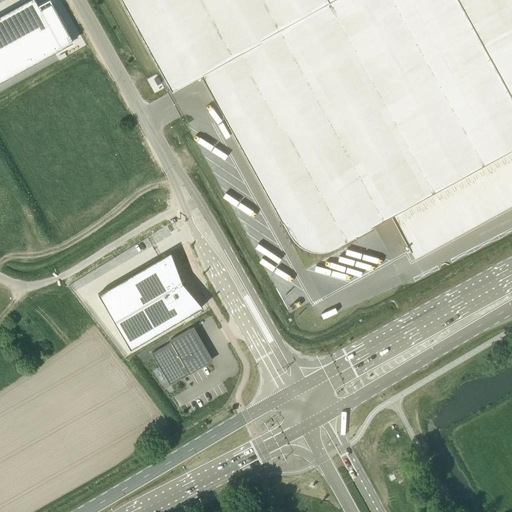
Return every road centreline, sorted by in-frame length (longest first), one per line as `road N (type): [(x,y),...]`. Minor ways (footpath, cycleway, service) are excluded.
road 1 (primary): [(511,270),(304,384)]
road 2 (primary): [(284,396),(81,511)]
road 3 (primary): [(324,416),(511,307)]
road 4 (unclassified): [(184,205),(284,396)]
road 5 (unclassified): [(304,384),(198,199)]
road 6 (unclassified): [(184,205),(54,280),(19,285),(0,278)]
road 7 (unclassified): [(172,171),(79,0)]
road 8 (primary): [(140,511),(303,428)]
